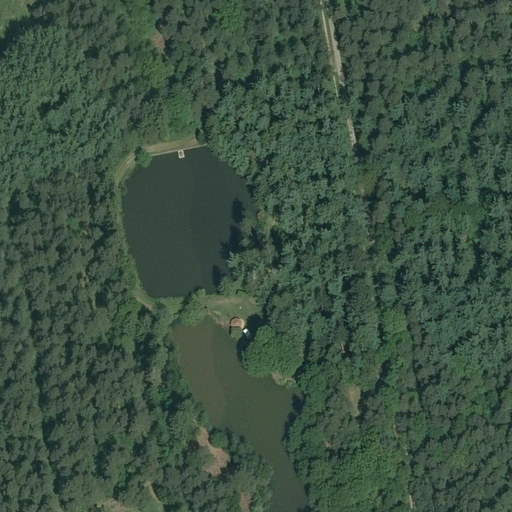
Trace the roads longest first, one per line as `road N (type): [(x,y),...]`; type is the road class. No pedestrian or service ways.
road 1 (track): [(85,511),(141,479),(107,205),(133,155),(273,94),(351,88)]
road 2 (track): [(336,0),(408,511)]
road 3 (track): [(357,511),(372,361),(325,0)]
road 4 (track): [(0,218),(56,511)]
road 5 (track): [(125,309),(242,293),(294,319)]
road 6 (track): [(383,359),(511,314)]
